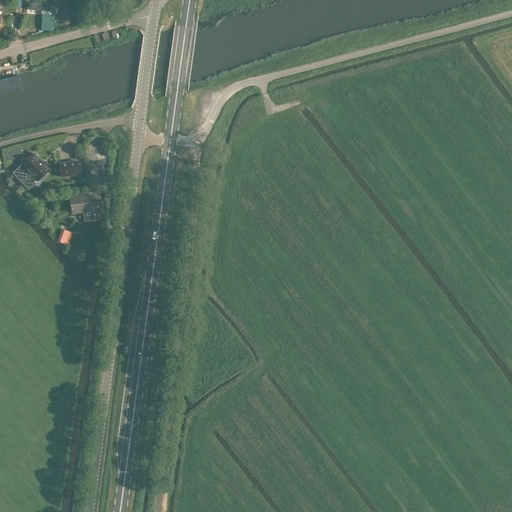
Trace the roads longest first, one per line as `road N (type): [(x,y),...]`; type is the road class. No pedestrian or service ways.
road 1 (track): [(157,511),(206,128)]
road 2 (unclassified): [(88,511),(137,134)]
road 3 (primary): [(118,511),(170,135)]
road 4 (unclassified): [(170,135),(206,128),(234,84),(511,7)]
road 5 (tertiary): [(0,48),(153,8)]
road 6 (unclassified): [(0,140),(139,115)]
road 7 (primary): [(170,135),(189,0)]
